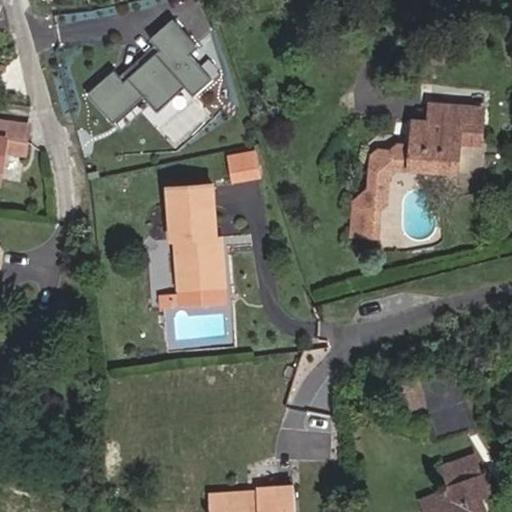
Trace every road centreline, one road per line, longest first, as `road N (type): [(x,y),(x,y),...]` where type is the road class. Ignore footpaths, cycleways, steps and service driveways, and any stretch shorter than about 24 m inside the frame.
road 1 (residential): [(13,0),(62,176),(63,216),(39,312),(13,344),(0,346)]
road 2 (unknown): [(447,0),(397,48),(384,99)]
